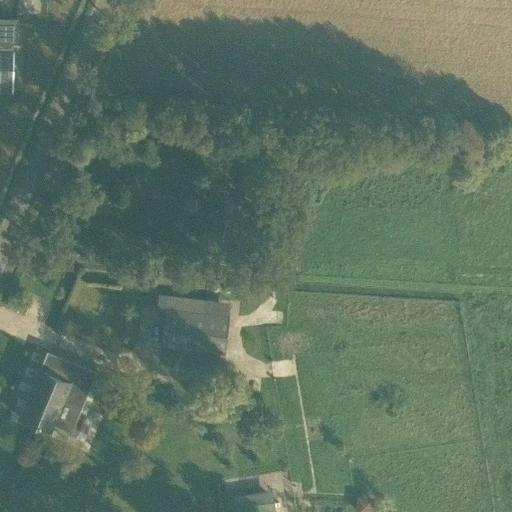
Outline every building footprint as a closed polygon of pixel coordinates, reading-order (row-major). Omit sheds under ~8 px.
[(0,87),(12,88),(14,40),(17,40),(17,15),(16,15),(16,24),(0,23),(0,87)] [(224,351),(228,315),(165,308),(160,344),(224,351)] [(296,349),(308,347),(305,330),(293,332),(296,349)] [(96,370),(46,350),(25,402),(20,416),(49,428),(62,399),(81,406),(96,370)] [(61,496),(98,510),(108,480),(72,467),(61,496)] [(357,511),(375,511),(375,493),(357,494),(357,511)] [(275,511),(275,508),(250,511),(249,511),(248,502),(233,505),(233,511),(275,511)]
